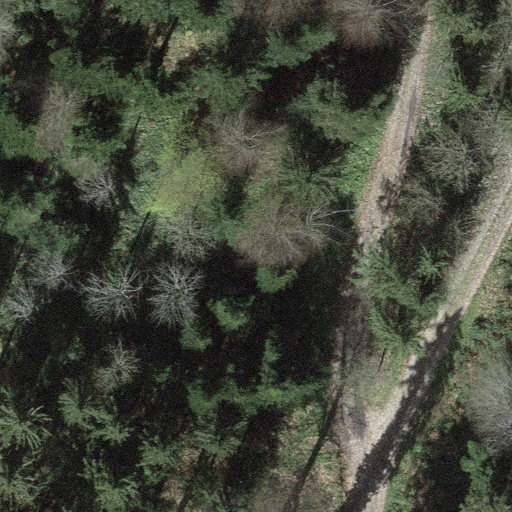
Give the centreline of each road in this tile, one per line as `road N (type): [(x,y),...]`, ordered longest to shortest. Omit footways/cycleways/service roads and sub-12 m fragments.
road 1 (track): [(372,511),(349,439),(343,371),(353,295),(396,173),(432,0)]
road 2 (track): [(379,511),(411,392),(511,190)]
